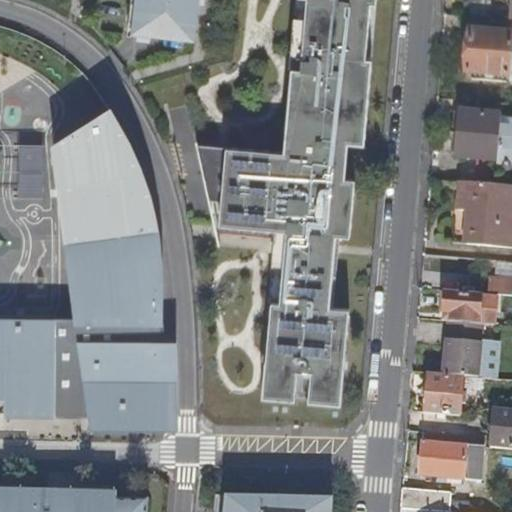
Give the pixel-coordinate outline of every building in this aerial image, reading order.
[(135,0),(132,34),(189,40),(191,24),(197,25),(199,0),(135,0)] [(376,0),(303,0),(297,71),(292,70),(285,154),(197,146),(209,201),(222,203),(220,225),(287,231),(280,304),(272,303),(263,399),(295,401),(298,375),(310,376),(308,402),(340,405),(349,309),(329,308),(335,236),(349,237),(354,180),(344,179),(348,143),(363,144),(371,60),(368,60),(373,3),(376,3),(376,0)] [(486,0),(470,0),(468,17),(496,19),(498,1),(486,0)] [(511,33),(471,30),(467,73),(509,78),(511,49),(511,33)] [(0,395),(6,396),(5,415),(55,416),(55,397),(89,398),(92,416),(161,418),(167,344),(152,344),(151,322),(165,322),(166,281),(162,253),(155,216),(151,200),(140,167),(129,146),(120,127),(108,107),(86,122),(91,130),(83,132),(82,125),(53,144),(77,314),(78,318),(0,318),(0,395)] [(461,113),(457,158),(497,161),(498,159),(511,160),(511,120),(501,120),(501,117),(461,113)] [(22,144),(23,193),(47,193),(46,144),(22,144)] [(479,212),(477,244),(511,247),(511,186),(462,182),(459,210),(479,212)] [(511,279),(491,278),(490,295),(505,296),(511,296),(511,279)] [(448,293),(446,313),(453,313),(453,320),(473,322),(473,324),(484,325),(502,327),(505,296),(490,295),(474,293),(474,295),(448,293)] [(449,322),(444,374),(464,376),(478,377),(480,378),(484,325),(473,324),(452,322),(449,322)] [(430,373),(427,413),(461,416),(462,403),(466,403),(467,394),(462,393),(464,376),(444,374),(430,373)] [(464,376),(462,393),(467,394),(477,395),(478,377),(464,376)] [(511,409),(497,408),(493,448),(511,449),(511,409)] [(422,459),(421,476),(481,482),(485,448),(478,447),(431,443),(431,434),(409,431),(407,457),(422,459)] [(431,434),(431,443),(478,447),(478,439),(478,438),(431,434)] [(478,439),(478,447),(485,448),(486,448),(487,439),(478,439)] [(404,486),(402,510),(428,511),(450,511),(453,490),(404,486)] [(142,511),(143,500),(0,496),(0,511),(142,511)] [(224,511),(226,497),(216,497),(215,511),(224,511)] [(331,511),(332,499),(226,497),(224,511),(331,511)]
